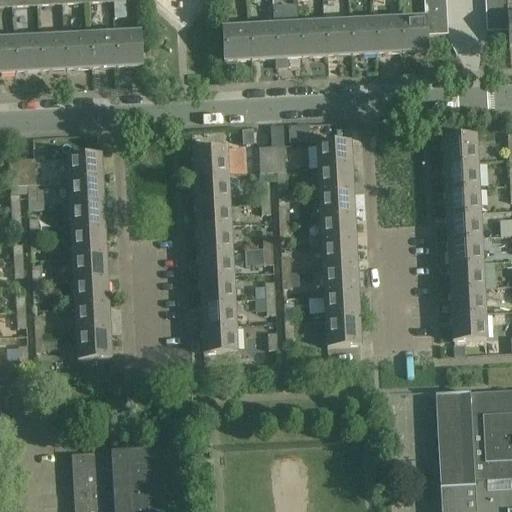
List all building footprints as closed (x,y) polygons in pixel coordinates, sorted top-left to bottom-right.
[(31,0),(10,1),(11,9),(36,8),(35,0),(31,0)] [(506,9),(505,0),(483,0),(484,10),(506,9)] [(0,1),(0,9),(11,9),(10,1),(0,1)] [(444,2),(423,3),(423,15),(445,13),(444,2)] [(485,22),(506,20),(506,18),(506,9),(484,10),(485,22)] [(424,26),(445,25),(445,13),(423,15),(424,21),(424,26)] [(486,33),(507,32),(506,20),(485,22),(486,33)] [(398,22),(400,55),(425,54),(425,37),(424,26),(424,21),(398,22)] [(373,23),(374,57),(400,55),(398,22),(373,23)] [(347,25),(349,58),(374,57),(373,23),(347,25)] [(323,26),(325,59),(349,58),(347,25),(323,26)] [(424,26),(425,37),(446,36),(445,25),(424,26)] [(297,27),(299,60),(325,59),(323,26),(297,27)] [(274,62),(299,60),(297,27),(272,28),(274,62)] [(247,30),(249,63),(274,62),(272,28),(247,30)] [(249,63),(247,30),(221,31),(223,64),(249,63)] [(113,37),(115,70),(141,68),(139,35),(113,37)] [(115,70),(113,37),(88,38),(90,71),(115,70)] [(90,71),(88,38),(63,39),(65,72),(90,71)] [(63,39),(38,40),(39,73),(65,72),(63,39)] [(39,73),(38,40),(13,42),(14,75),(39,73)] [(0,75),(14,75),(13,42),(0,42),(0,75)] [(253,133),(242,134),(243,147),(254,147),(253,133)] [(442,141),(443,167),(477,165),(475,139),(442,141)] [(286,141),(286,165),(308,165),(308,141),(286,141)] [(316,147),(318,173),(351,172),(350,146),(316,147)] [(271,176),(275,176),(285,175),(283,149),(270,150),(271,176)] [(271,176),(270,150),(258,150),(259,176),(271,176)] [(193,180),(227,178),(226,152),(192,154),(193,180)] [(68,186),(102,184),(100,158),(67,160),(68,186)] [(26,189),(36,188),(34,162),(21,163),(22,189),(26,189)] [(22,189),(21,163),(8,163),(10,189),(22,189)] [(477,165),(443,167),(445,192),(478,190),(477,165)] [(351,172),(318,173),(319,199),(352,197),(351,172)] [(285,175),(275,176),(276,193),(286,192),(285,175)] [(227,178),(193,180),(195,205),(228,203),(227,178)] [(102,184),(68,186),(69,211),(103,210),(102,184)] [(259,202),(269,201),(268,184),(259,185),(259,202)] [(36,188),(26,189),(27,205),(37,205),(36,188)] [(445,192),(446,217),(479,216),(478,190),(445,192)] [(10,214),(20,214),(19,197),(9,198),(10,214)] [(319,199),(320,224),(353,222),(352,197),(319,199)] [(269,201),(259,202),(260,217),(270,217),(269,201)] [(228,203),(195,205),(196,230),(230,228),(228,203)] [(278,226),(288,226),(287,209),(277,209),(278,226)] [(103,210),(69,211),(71,237),(104,235),(103,210)] [(20,230),(20,214),(10,214),(11,231),(20,230)] [(479,216),(446,217),(447,243),(481,241),(479,216)] [(29,239),(38,238),(38,222),(28,222),(29,239)] [(353,222),(320,224),(321,249),(355,248),(353,222)] [(288,226),(278,226),(279,242),(288,242),(288,226)] [(230,228),(196,230),(197,255),(231,254),(230,228)] [(104,235),(71,237),(72,262),(105,260),(104,235)] [(262,252),(272,252),(271,235),(261,235),(262,252)] [(38,238),(29,239),(30,255),(39,254),(38,238)] [(447,243),(449,268),(482,266),(481,241),(447,243)] [(13,265),(22,264),(21,248),(12,248),(13,265)] [(321,249),(323,275),(356,273),(355,248),(321,249)] [(272,252),(262,252),(263,268),(272,268),(272,252)] [(231,254),(197,255),(198,281),(232,279),(231,254)] [(281,277),(290,276),(289,259),(280,260),(281,277)] [(105,260),(72,262),(73,287),(107,286),(105,260)] [(22,264),(13,265),(13,281),(23,281),(22,264)] [(450,293),(483,292),(482,266),(449,268),(450,293)] [(31,289),(41,289),(40,272),(31,272),(31,289)] [(356,273),(323,275),(324,300),(357,298),(356,273)] [(262,295),(262,276),(241,276),(241,295),(262,295)] [(290,276),(281,277),(282,292),(291,292),(290,276)] [(232,279),(198,281),(200,306),(234,304),(232,279)] [(265,303),(274,302),(273,285),(264,286),(265,303)] [(107,286),(73,287),(75,313),(108,311),(107,286)] [(41,289),(31,289),(32,305),(42,305),(41,289)] [(450,293),(451,319),(485,317),(483,292),(450,293)] [(15,316),(25,315),(24,298),(15,299),(15,316)] [(324,300),(325,325),(358,324),(357,298),(324,300)] [(274,302),(265,303),(265,318),(275,318),(274,302)] [(234,304),(200,306),(201,331),(235,330),(234,304)] [(283,327),(293,327),(292,310),(282,310),(283,327)] [(108,311),(75,313),(76,338),(109,336),(108,311)] [(25,315),(15,316),(16,331),(26,331),(25,315)] [(485,317),(451,319),(453,345),(486,343),(485,317)] [(34,340),(44,340),(43,322),(33,323),(34,340)] [(358,324),(325,325),(326,351),(360,350),(358,324)] [(293,342),(293,327),(283,327),(284,343),(293,342)] [(235,330),(201,331),(202,357),(236,356),(235,330)] [(109,336),(76,338),(77,364),(111,362),(109,336)] [(267,353),(277,353),(276,336),(266,337),(267,353)] [(44,340),(34,340),(35,356),(44,355),(44,340)] [(18,366),(27,366),(27,349),(17,349),(18,366)] [(434,397),(440,492),(440,511),(511,511),(511,393),(469,396),(434,397)] [(135,452),(71,454),(72,511),(105,511),(105,494),(128,493),(128,504),(142,503),(141,494),(157,493),(156,460),(135,461),(135,452)]
